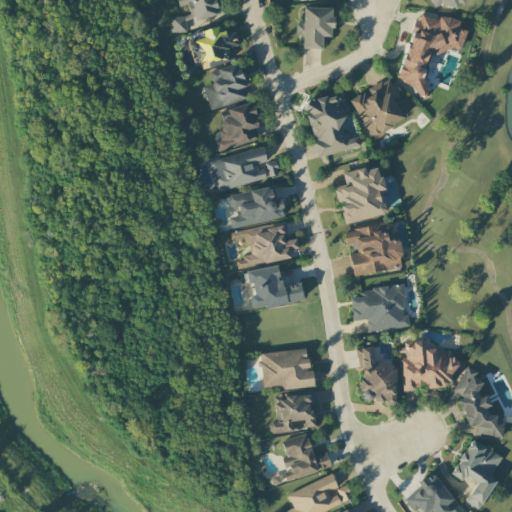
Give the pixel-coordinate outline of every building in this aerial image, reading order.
[(176,0),(179,7),(186,5),(189,14),(169,19),(173,33),(187,30),(186,24),(219,14),(214,0),(176,0)] [(427,0),(433,8),(439,4),(454,9),(464,1),(464,0),(427,0)] [(332,8),(303,7),(302,24),(296,24),(295,35),(302,36),(302,49),(322,50),(322,37),(332,37),(332,8)] [(398,81),(415,86),(413,94),(420,96),(431,54),(440,56),(442,47),(460,51),(465,30),(457,28),(459,21),(439,16),(438,20),(415,14),(398,81)] [(230,61),(226,49),(239,46),(235,31),(225,34),(222,25),(197,32),(199,39),(191,41),(199,70),(230,61)] [(203,87),(209,110),(247,99),(243,86),(244,86),(238,63),(207,72),(211,84),(203,87)] [(403,119),(392,99),(398,96),(388,78),(349,99),(372,141),(383,135),(380,131),(403,119)] [(316,157),(360,147),(357,137),(349,139),(347,131),(348,130),(340,93),(303,102),(316,157)] [(217,152),(260,139),(250,104),(216,114),(223,139),(214,141),(217,152)] [(265,179),(261,165),(267,164),(262,147),(208,161),(216,192),(265,179)] [(265,162),(268,177),(278,175),(274,160),(265,162)] [(343,224),(384,214),(379,191),(383,190),(377,165),(342,174),(345,185),(333,187),(337,204),(338,204),(343,224)] [(231,229),(284,216),(279,199),(272,201),(269,186),(227,196),(230,209),(237,207),(239,215),(228,218),(231,229)] [(237,268),(289,259),(288,250),(297,248),(296,239),(284,241),(281,223),(231,232),(233,241),(246,239),(249,256),(235,259),(237,268)] [(352,276),(402,268),(397,239),(388,241),(385,224),(342,231),(345,245),(352,243),(353,253),(348,254),(352,276)] [(302,301),(299,283),(280,286),(277,266),(245,271),(247,284),(252,283),(254,295),(249,296),(251,309),(302,301)] [(351,321),(365,320),(366,331),(408,327),(407,315),(404,315),(401,285),(359,289),(359,297),(349,298),(351,321)] [(401,391),(456,385),(453,361),(452,361),(450,343),(406,347),(407,358),(398,358),(401,391)] [(395,363),(372,363),(372,348),(359,347),(358,390),(373,391),(372,404),(395,404),(395,363)] [(258,353),(262,391),(313,385),(312,370),(308,371),(305,349),(258,353)] [(502,437),(504,416),(487,415),(488,397),(477,396),(477,391),(482,382),(471,376),(474,370),(465,366),(453,392),(460,395),(455,406),(465,411),(464,424),(475,425),(474,435),(502,437)] [(314,429),(311,394),(273,397),(275,421),(268,422),(269,433),(314,429)] [(330,468),(326,453),(312,456),(306,434),(281,441),(285,457),(280,459),(286,480),(330,468)] [(477,509),(495,481),(489,476),(501,456),(471,438),(449,474),(461,482),(465,476),(475,483),(464,501),(477,509)] [(286,494),(292,508),(285,511),(322,511),(351,499),(345,485),(337,488),(331,474),(286,494)] [(418,508),(420,511),(462,511),(432,474),(401,498),(413,511),(418,508)]
